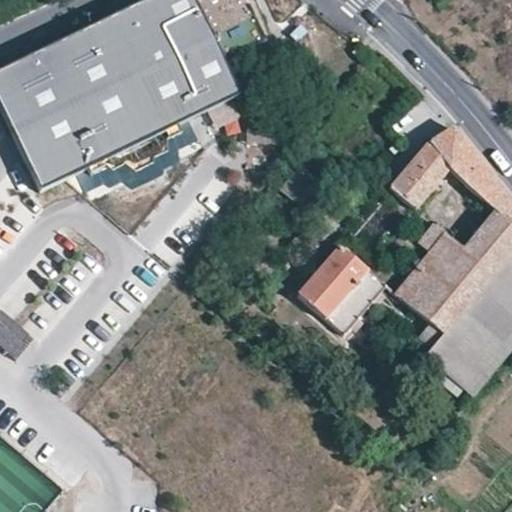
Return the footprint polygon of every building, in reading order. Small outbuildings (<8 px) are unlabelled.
[(160,0),(0,77),(0,102),(28,159),(39,189),(236,99),(210,35),(194,0),(160,0)] [(234,102),(209,112),(222,144),(246,134),(234,102)] [(427,253),(393,297),(428,327),(419,338),(431,349),(423,358),(471,397),(500,361),(511,347),(511,265),(506,261),(511,253),(511,206),(482,168),(451,128),(428,143),(396,181),(389,187),(388,190),(413,211),(446,172),(493,213),(462,249),(432,225),(416,244),(427,253)] [(304,212),(323,188),(298,166),(278,190),(304,212)] [(322,320),(342,337),(384,289),(367,272),(337,249),(296,297),(322,320)] [(0,349),(16,363),(35,341),(0,311),(0,349)]
